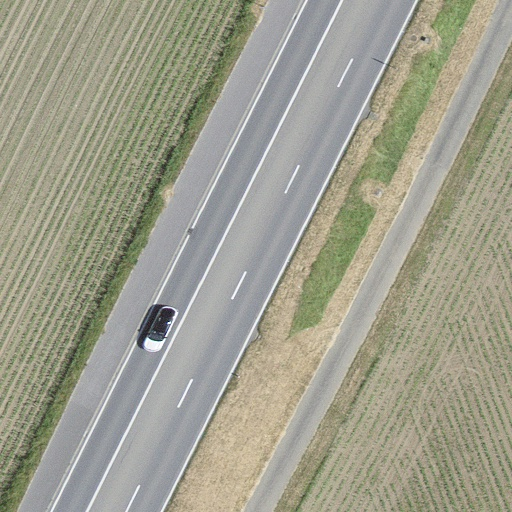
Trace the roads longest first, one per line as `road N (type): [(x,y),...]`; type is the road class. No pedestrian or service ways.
road 1 (primary): [(363,0),(107,511)]
road 2 (track): [(511,6),(256,511)]
